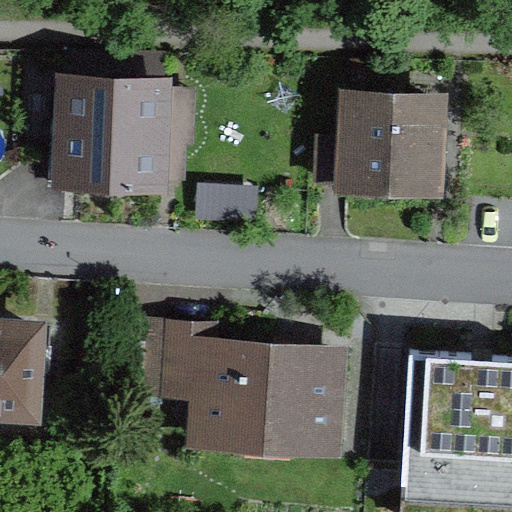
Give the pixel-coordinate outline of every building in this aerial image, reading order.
[(188,89),(67,89),(66,183),(177,184),(177,145),(187,145),(188,89)] [(443,101),(346,97),(344,141),(319,140),(317,191),(439,196),(443,101)] [(0,321),(0,422),(40,426),(45,324),(0,321)] [(222,330),(152,326),(149,393),(194,395),(191,447),(338,454),(344,355),(221,349),(222,330)] [(511,355),(438,352),(431,479),(511,482),(511,355)]
